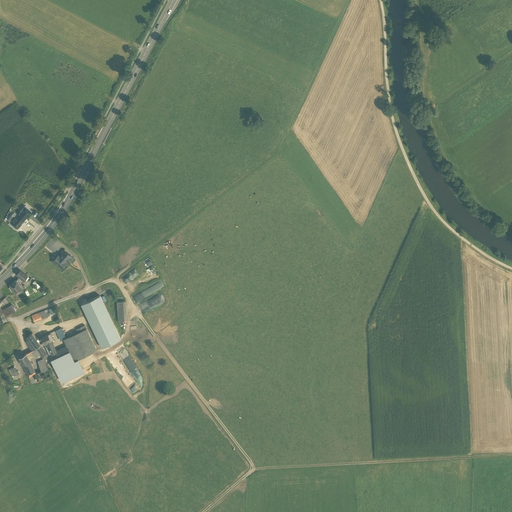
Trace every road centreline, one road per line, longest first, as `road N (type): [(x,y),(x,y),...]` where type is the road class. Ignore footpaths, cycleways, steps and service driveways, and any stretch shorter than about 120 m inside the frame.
road 1 (track): [(115,281),(279,154),(350,0)]
road 2 (primary): [(0,283),(66,205),(173,0)]
road 3 (track): [(203,511),(260,468),(511,455)]
road 4 (track): [(382,0),(400,140),(430,203),(456,232),(511,270)]
road 5 (track): [(251,470),(132,304)]
